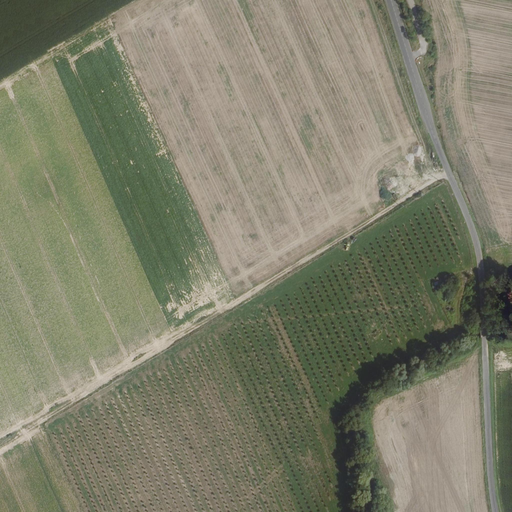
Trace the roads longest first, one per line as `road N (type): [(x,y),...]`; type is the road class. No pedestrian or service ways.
road 1 (tertiary): [(389,0),(479,259),(494,511)]
road 2 (track): [(0,446),(447,172)]
